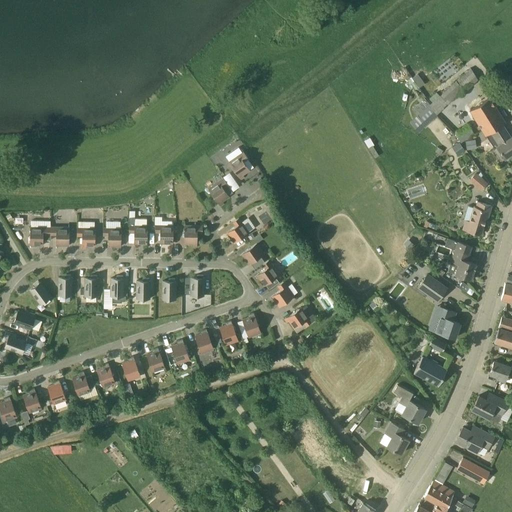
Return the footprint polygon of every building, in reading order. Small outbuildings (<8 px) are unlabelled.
[(410,122),(419,132),(477,80),(470,68),(430,104),(424,98),(411,109),(417,116),(410,122)] [(416,83),(420,87),(425,84),(421,79),(416,83)] [(494,148),(496,146),(504,158),(511,152),(511,137),(510,138),(502,125),(506,123),(490,98),(469,111),(486,136),(494,148)] [(467,124),(454,133),(461,143),(475,135),(467,124)] [(475,139),(466,141),(467,150),(476,148),(475,139)] [(465,151),(459,143),(452,147),(458,156),(465,151)] [(248,158),(244,153),(243,152),(228,162),(241,180),(244,177),(242,175),(249,170),(243,161),(248,158)] [(476,172),(469,180),(481,191),(488,183),(476,172)] [(229,173),(222,177),(223,178),(208,189),(220,206),(224,204),(222,201),(229,196),(228,196),(233,193),(232,191),(238,186),(229,173)] [(469,221),(465,220),(463,229),(480,234),(483,224),(484,224),(485,221),(484,221),(485,217),(487,218),(491,206),(477,202),(476,207),(474,206),(469,221)] [(146,223),(146,226),(134,226),(134,218),(129,217),(129,225),(129,232),(134,232),(134,246),(135,244),(147,244),(147,223),(146,223)] [(255,228),(248,218),(241,222),(238,217),(233,221),(236,226),(224,233),(224,234),(227,232),(234,242),(255,228)] [(86,249),(86,246),(94,246),(95,225),(94,225),(94,222),(78,221),(78,228),(77,228),(77,236),(82,236),(82,249),(86,249)] [(106,221),(106,228),(103,228),(103,236),(108,236),(108,249),(112,249),(112,246),(121,247),(121,228),(120,227),(120,221),(106,221)] [(172,222),(172,225),(155,225),(155,228),(155,231),(155,232),(160,232),(160,246),(160,243),(172,243),(173,223),(172,222)] [(31,248),(31,245),(43,245),(43,224),(42,224),(42,227),(30,227),(30,248),(31,248)] [(57,248),(57,245),(69,246),(69,225),(68,225),(68,227),(56,227),(56,248),(57,248)] [(202,226),(192,226),(184,226),(184,244),(193,244),(193,247),(197,247),(197,233),(202,233),(202,226)] [(260,234),(253,239),(256,243),(257,243),(263,239),(260,234)] [(456,240),(456,241),(447,238),(445,246),(454,249),(450,260),(457,262),(453,273),(471,279),(476,264),(467,261),(472,246),(456,240)] [(264,253),(257,243),(256,243),(239,255),(242,254),(249,264),(250,262),(254,267),(264,260),(260,255),(264,253)] [(264,285),(265,284),(269,288),(279,281),(275,276),(278,274),(268,259),(263,262),(267,268),(254,276),(254,277),(257,275),(264,285)] [(416,287),(437,302),(447,287),(427,272),(416,287)] [(58,295),(60,295),(69,295),(72,295),(71,295),(71,278),(72,278),(72,277),(71,277),(71,275),(64,274),(64,277),(58,277),(58,278),(59,278),(58,295)] [(182,277),(182,295),(204,295),(203,295),(203,278),(204,278),(204,277),(203,277),(203,275),(196,274),(196,277),(182,277)] [(84,296),(86,296),(95,296),(98,296),(98,295),(97,295),(97,278),(98,278),(97,278),(97,275),(90,275),(90,278),(84,278),(85,278),(84,289),(84,294),(84,295),(84,296)] [(123,278),(123,275),(116,275),(116,278),(110,278),(110,279),(111,279),(110,295),(110,296),(112,296),(112,303),(122,303),(122,301),(125,301),(125,296),(124,296),(123,296),(123,279),(124,279),(124,278),(123,278)] [(149,281),(149,278),(142,278),(142,280),(136,280),(136,281),(137,281),(136,298),(150,299),(150,298),(149,298),(149,281),(150,281),(149,281)] [(175,281),(175,278),(168,278),(168,281),(162,281),(163,281),(162,298),(162,299),(176,299),(176,298),(175,298),(175,282),(176,282),(176,281),(175,281)] [(39,283),(38,280),(32,284),(34,286),(29,290),(29,291),(30,290),(40,304),(39,304),(40,305),(51,296),(50,296),(40,283),(41,282),(40,282),(39,283)] [(279,306),(293,296),(283,281),(277,285),(280,289),(269,297),(270,298),(272,296),(279,306)] [(462,282),(458,287),(459,288),(465,292),(466,293),(470,287),(462,281),(462,282)] [(511,284),(505,283),(500,300),(507,302),(511,303),(511,284)] [(294,327),(302,321),(305,325),(311,321),(301,306),(284,319),(286,322),(289,320),(294,327)] [(455,312),(446,309),(437,306),(428,329),(454,338),(459,323),(452,320),(455,312)] [(30,330),(31,328),(35,316),(34,316),(34,317),(18,311),(18,310),(17,311),(15,310),(13,317),(15,318),(13,324),(14,324),(14,323),(30,329),(30,330)] [(260,332),(259,328),(253,312),(247,314),(248,317),(242,319),(248,336),(260,332)] [(511,320),(501,317),(498,327),(508,330),(511,331),(511,320)] [(238,340),(234,328),(231,320),(225,322),(225,325),(220,327),(226,344),(238,340)] [(507,331),(500,328),(498,328),(494,341),(511,347),(511,331),(508,330),(507,331)] [(201,333),(195,335),(201,352),(213,348),(206,329),(200,331),(201,333)] [(9,336),(6,335),(4,341),(6,342),(4,348),(5,348),(21,353),(21,354),(26,341),(25,341),(9,336),(10,335),(9,335),(9,336)] [(428,345),(441,351),(445,343),(433,336),(428,345)] [(177,344),(171,346),(177,363),(189,359),(182,339),(176,341),(177,344)] [(152,352),(147,354),(153,371),(165,367),(158,347),(151,350),(152,352)] [(128,361),(122,363),(128,380),(140,376),(133,356),(127,358),(128,361)] [(446,370),(438,365),(421,356),(413,372),(438,385),(446,370)] [(509,365),(503,364),(494,360),(489,374),(496,376),(495,378),(505,381),(506,375),(511,377),(511,379),(511,380),(511,370),(508,369),(509,365)] [(103,367),(97,369),(103,387),(115,382),(108,363),(102,365),(103,367)] [(78,376),(72,378),(78,395),(90,391),(83,371),(77,373),(78,376)] [(53,384),(48,386),(54,404),(66,399),(59,380),(53,382),(53,384)] [(408,400),(412,392),(397,384),(393,391),(401,396),(398,403),(394,410),(418,422),(425,409),(408,400)] [(29,393),(23,395),(29,412),(41,408),(34,388),(28,390),(29,393)] [(474,410),(497,422),(508,401),(489,391),(485,399),(479,395),(475,403),(477,404),(474,410)] [(4,402),(0,403),(0,407),(4,421),(16,416),(10,397),(3,399),(4,402)] [(294,430),(312,461),(329,452),(310,420),(294,430)] [(404,429),(396,424),(390,421),(379,442),(401,454),(408,440),(401,436),(404,429)] [(455,441),(476,451),(480,444),(487,448),(494,435),(473,424),(469,430),(463,427),(455,441)] [(500,439),(494,451),(497,453),(503,441),(500,439)] [(483,484),(489,471),(462,457),(456,469),(483,484)] [(435,480),(443,484),(452,467),(445,463),(435,480)] [(454,492),(442,485),(433,480),(430,485),(423,496),(436,503),(431,511),(427,511),(418,506),(414,511),(445,511),(454,492)] [(468,496),(465,503),(472,507),(475,500),(468,496)] [(349,511),(346,510),(345,511),(346,511),(375,511),(376,511),(376,510),(362,502),(355,511),(349,511)]
